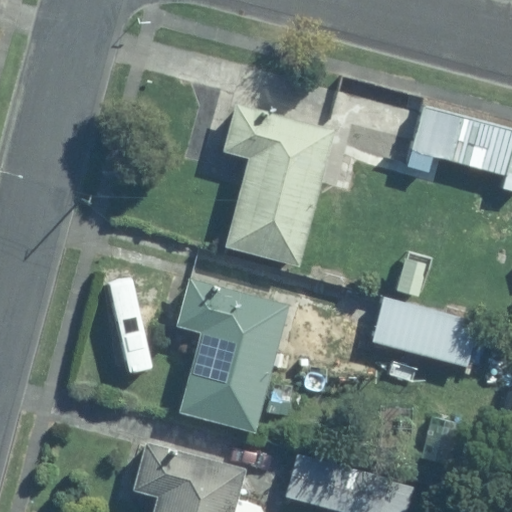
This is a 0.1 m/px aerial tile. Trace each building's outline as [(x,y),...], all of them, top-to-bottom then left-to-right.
[(511,134),(511,128),(414,101),(405,133),(349,118),(341,144),(404,162),(407,151),(500,177),(511,134)] [(334,129),(233,104),(220,155),(242,160),(220,250),(300,270),(315,207),(327,210),(341,154),(328,151),(334,129)] [(255,433),(289,308),(187,280),(174,329),(199,336),(178,413),(255,433)] [(473,319),(375,296),(364,342),(462,366),(473,319)] [(511,382),(497,438),(511,441),(511,382)] [(242,469),(148,446),(136,493),(160,499),(156,511),(261,511),(264,505),(235,497),(242,469)] [(405,511),(413,482),(292,451),(281,496),(343,511),(405,511)]
